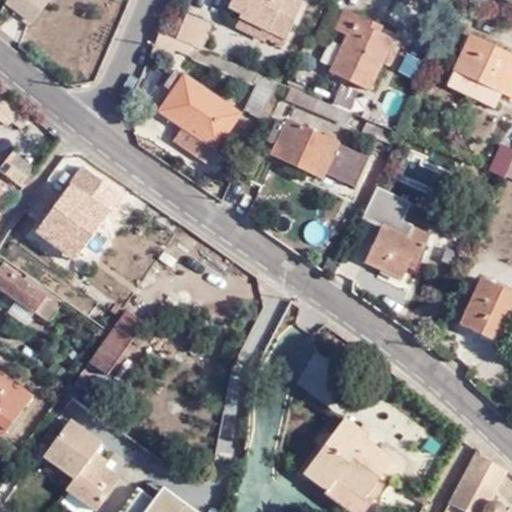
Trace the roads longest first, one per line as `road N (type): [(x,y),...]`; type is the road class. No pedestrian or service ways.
road 1 (tertiary): [(511,450),(400,353),(96,131)]
road 2 (residential): [(96,131),(154,0)]
